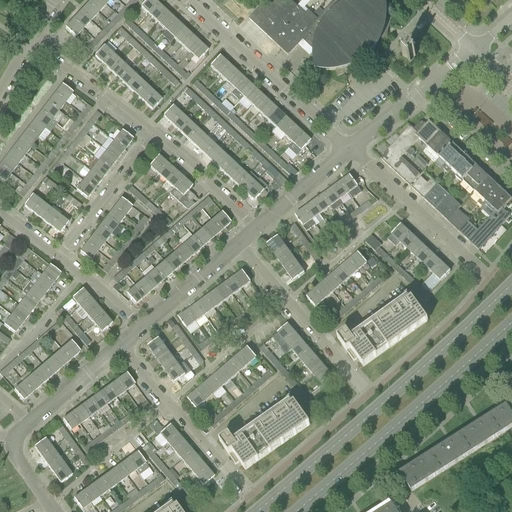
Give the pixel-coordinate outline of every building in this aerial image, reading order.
[(98,0),(92,0),(88,4),(98,14),(105,6),(98,0)] [(132,0),(126,7),(129,11),(136,4),(132,0)] [(147,0),(140,8),(149,16),(158,6),(151,0),(147,0)] [(314,52),(315,52),(315,47),(316,43),(317,39),(318,35),(320,31),(322,27),(316,23),(318,21),(308,11),(305,15),(288,0),(266,0),(248,19),(288,56),(303,41),(314,52)] [(315,47),(315,52),(315,57),(316,63),(317,68),(318,70),(322,70),(326,71),(330,71),(335,70),(337,77),(344,73),(350,72),(357,71),(355,64),(359,62),(363,60),(366,57),(370,53),(373,49),(376,46),(378,42),(379,38),(386,40),(386,36),(386,31),(387,27),(389,23),(390,20),(383,18),(383,14),(383,10),(382,5),(381,1),(375,0),(371,0),(367,0),(364,0),(363,0),(341,0),(337,2),(333,5),(329,7),(326,10),(323,14),(320,17),(318,21),(316,23),(322,27),(320,31),(318,35),(317,39),(316,43),(315,47)] [(88,4),(80,13),(90,22),(98,14),(88,4)] [(149,16),(157,24),(166,14),(158,6),(149,16)] [(123,10),(117,17),(120,20),(127,13),(123,10)] [(80,13),(73,21),(82,30),(90,22),(80,13)] [(157,24),(165,31),(174,21),(166,14),(157,24)] [(117,17),(109,24),(113,28),(120,20),(117,17)] [(82,30),(73,21),(65,29),(75,38),(82,30)] [(124,25),(133,33),(136,29),(128,21),(124,25)] [(165,31),(173,39),(182,29),(174,21),(165,31)] [(108,26),(101,33),(105,36),(112,29),(108,26)] [(120,29),(116,33),(123,39),(126,35),(120,29)] [(173,39),(182,47),(191,37),(182,29),(173,39)] [(138,31),(135,35),(141,41),(145,37),(138,31)] [(101,33),(96,39),(99,42),(105,36),(101,33)] [(145,37),(141,41),(147,46),(150,42),(145,37)] [(182,47),(190,54),(199,44),(191,37),(182,47)] [(129,39),(126,42),(132,49),(136,45),(129,39)] [(92,43),(86,49),(90,53),(96,46),(92,43)] [(149,48),(157,56),(161,52),(153,44),(149,48)] [(199,44),(190,54),(185,59),(189,62),(193,57),(198,62),(208,52),(199,44)] [(136,45),(132,49),(139,55),(142,51),(136,45)] [(94,57),(102,65),(111,55),(103,47),(94,57)] [(393,65),(413,61),(411,49),(391,52),(393,65)] [(157,56),(166,64),(169,60),(161,52),(157,56)] [(146,54),(143,58),(149,64),(153,60),(146,54)] [(102,65),(110,73),(120,63),(111,55),(102,65)] [(210,67),(218,75),(227,65),(219,58),(210,67)] [(153,60),(149,64),(155,70),(159,66),(153,60)] [(166,64),(174,71),(177,67),(169,60),(166,64)] [(110,73),(119,80),(128,70),(120,63),(110,73)] [(227,65),(218,75),(226,83),(235,73),(227,65)] [(177,67),(174,71),(176,73),(178,75),(183,80),(184,81),(188,77),(189,76),(187,74),(186,75),(177,67)] [(119,80),(127,88),(136,78),(128,70),(119,80)] [(162,70),(159,74),(165,80),(169,76),(162,70)] [(226,83),(221,88),(230,96),(231,95),(244,81),(235,73),(226,83)] [(127,88),(135,95),(144,86),(136,78),(127,88)] [(171,78),(168,82),(174,88),(178,84),(173,80),(171,78)] [(244,81),(231,95),(239,102),(242,98),(252,88),(244,81)] [(196,82),(193,86),(199,92),(202,88),(196,82)] [(61,86),(54,95),(65,103),(72,94),(61,86)] [(135,95),(143,103),(152,93),(144,86),(135,95)] [(252,88),(242,98),(251,106),(260,96),(252,88)] [(188,91),(185,94),(191,100),(195,97),(188,91)] [(206,91),(202,95),(203,95),(204,97),(209,101),(212,97),(206,91)] [(152,93),(143,103),(152,112),(161,102),(152,93)] [(54,95),(48,104),(58,112),(65,103),(54,95)] [(251,106),(259,113),(268,104),(260,96),(251,106)] [(212,97),(209,101),(215,107),(218,103),(212,97)] [(197,99),(194,103),(201,109),(204,106),(197,99)] [(48,104),(41,113),(51,121),(56,125),(63,116),(58,112),(48,104)] [(259,113),(267,121),(276,111),(268,104),(259,113)] [(217,109),(225,116),(228,112),(220,105),(217,109)] [(87,106),(82,113),(86,116),(91,109),(87,106)] [(204,106),(201,109),(207,116),(211,112),(204,106)] [(163,117),(171,125),(180,115),(172,108),(163,117)] [(267,121),(275,129),(285,119),(276,111),(267,121)] [(228,112),(225,116),(232,122),(235,119),(228,112)] [(41,113),(34,122),(44,130),(51,121),(41,113)] [(96,113),(88,122),(92,126),(100,116),(96,113)] [(171,125),(179,132),(188,123),(180,115),(171,125)] [(214,115),(210,119),(217,125),(221,121),(214,115)] [(78,117),(73,124),(77,127),(81,122),(82,120),(78,117)] [(275,129),(284,137),(293,127),(285,119),(275,129)] [(233,124),(242,132),(245,128),(237,120),(233,124)] [(221,121),(217,125),(224,131),(228,128),(221,121)] [(34,122),(27,131),(38,139),(43,143),(50,134),(44,130),(34,122)] [(410,127),(380,159),(400,177),(409,167),(410,166),(401,158),(404,154),(418,139),(427,148),(441,133),(429,122),(426,125),(424,123),(422,126),(419,123),(413,130),(410,127)] [(179,132),(187,140),(196,130),(188,123),(179,132)] [(73,124),(66,133),(70,136),(77,127),(73,124)] [(87,124),(81,132),(85,136),(91,127),(87,124)] [(284,137),(292,145),(301,135),(293,127),(284,137)] [(245,128),(242,132),(246,136),(247,137),(248,138),(252,134),(245,128)] [(187,140),(196,148),(205,138),(196,130),(187,140)] [(231,130),(227,134),(233,140),(237,136),(231,130)] [(27,131),(20,140),(31,148),(38,139),(27,131)] [(121,132),(114,142),(124,150),(132,140),(121,132)] [(427,148),(439,159),(453,145),(441,133),(427,148)] [(79,134),(73,143),(77,146),(83,138),(79,134)] [(64,135),(59,141),(64,145),(68,138),(64,135)] [(301,135),(292,145),(288,149),(296,157),(309,142),(301,135)] [(237,136),(233,140),(240,147),(244,143),(237,136)] [(255,137),(252,141),(258,147),(262,144),(255,137)] [(205,138),(196,148),(204,156),(213,146),(209,142),(205,138)] [(20,140),(13,149),(24,157),(31,148),(20,140)] [(59,141),(54,148),(59,151),(60,150),(64,145),(59,141)] [(114,142),(106,152),(117,160),(124,150),(114,142)] [(71,144),(66,152),(70,155),(76,148),(71,144)] [(242,148),(250,156),(254,152),(245,144),(242,148)] [(262,144),(258,147),(265,154),(268,150),(262,144)] [(447,174),(450,170),(464,156),(453,145),(439,159),(445,164),(441,168),(447,174)] [(204,156),(212,163),(221,153),(213,146),(204,156)] [(100,148),(93,158),(98,162),(109,170),(117,160),(106,152),(100,148)] [(13,149),(6,158),(17,166),(24,157),(13,149)] [(410,149),(406,153),(411,158),(415,154),(410,149)] [(66,152),(60,160),(64,163),(70,155),(66,152)] [(254,152),(250,156),(257,162),(260,158),(254,152)] [(51,153),(46,159),(50,163),(53,158),(54,157),(55,156),(51,153)] [(212,163),(220,171),(229,161),(221,153),(212,163)] [(271,153),(268,156),(275,163),(278,159),(271,153)] [(462,181),(476,167),(464,156),(450,170),(456,175),(454,177),(460,182),(462,181)] [(149,167),(157,175),(166,165),(158,157),(149,167)] [(6,158),(0,166),(10,175),(17,166),(6,158)] [(46,159),(40,166),(45,170),(47,167),(50,163),(46,159)] [(258,163),(266,171),(270,167),(262,159),(258,163)] [(220,171),(229,179),(238,169),(229,161),(220,171)] [(98,162),(91,172),(102,180),(109,170),(98,162)] [(57,164),(50,172),(54,176),(61,167),(57,164)] [(157,175),(166,182),(175,172),(166,165),(157,175)] [(287,165),(283,170),(292,179),(297,174),(287,165)] [(10,175),(0,166),(0,181),(3,184),(10,175)] [(267,171),(264,174),(272,181),(273,180),(275,182),(281,188),(283,186),(287,183),(270,167),(266,171),(267,171)] [(410,167),(400,177),(409,186),(419,175),(410,167)] [(462,181),(474,192),(488,178),(476,167),(462,181)] [(229,179),(237,186),(246,176),(238,169),(229,179)] [(37,170),(32,177),(36,180),(42,174),(37,170)] [(91,172),(83,181),(94,190),(102,180),(91,172)] [(166,182),(174,189),(183,179),(175,172),(166,182)] [(237,186),(245,194),(257,181),(249,173),(246,176),(237,186)] [(32,177),(27,184),(31,187),(36,180),(32,177)] [(349,177),(340,184),(348,195),(352,200),(361,193),(357,187),(354,183),(349,177)] [(420,178),(411,188),(423,199),(437,185),(431,180),(427,184),(420,178)] [(482,207),(486,203),(499,189),(488,178),(474,192),(481,199),(477,203),(482,207)] [(45,179),(42,183),(51,190),(54,186),(45,179)] [(169,195),(186,211),(187,210),(194,204),(191,202),(194,198),(187,192),(188,191),(191,187),(183,179),(174,189),(174,190),(169,195)] [(360,179),(354,183),(357,187),(363,182),(360,179)] [(257,181),(245,194),(253,202),(267,188),(259,180),(258,181),(257,181)] [(94,190),(83,181),(75,192),(86,200),(94,190)] [(275,182),(266,191),(271,196),(281,188),(275,182)] [(340,184),(331,190),(339,201),(348,195),(340,184)] [(423,199),(435,210),(448,196),(437,185),(423,199)] [(29,189),(25,186),(18,195),(22,199),(29,189)] [(51,190),(60,197),(63,193),(54,186),(51,190)] [(127,192),(135,199),(139,195),(131,188),(127,192)] [(468,222),(458,232),(478,251),(510,217),(502,209),(511,200),(499,189),(486,203),(482,207),(480,209),(489,218),(477,231),(468,222)] [(331,190),(322,197),(330,208),(333,212),(342,206),(339,201),(331,190)] [(63,193),(60,197),(66,202),(69,198),(69,197),(67,196),(63,193)] [(23,207),(32,214),(41,203),(32,196),(23,207)] [(435,210),(444,218),(455,207),(452,204),(454,201),(448,196),(435,210)] [(141,197),(138,201),(144,207),(147,203),(141,197)] [(322,197),(313,204),(321,214),(330,208),(322,197)] [(208,198),(198,206),(202,210),(206,207),(208,209),(213,204),(211,202),(208,198)] [(121,200),(114,209),(125,217),(131,208),(121,200)] [(74,201),(71,205),(78,211),(81,207),(74,201)] [(458,210),(460,207),(454,201),(452,204),(455,207),(444,218),(447,221),(458,210)] [(32,214),(41,221),(50,210),(41,203),(32,214)] [(144,207),(152,214),(155,210),(147,203),(144,207)] [(368,203),(359,209),(362,214),(371,207),(368,203)] [(313,204),(304,210),(311,221),(312,221),(317,217),(321,214),(313,204)] [(198,206),(189,214),(192,218),(202,210),(198,206)] [(114,209),(107,218),(117,226),(125,217),(114,209)] [(41,221),(50,227),(58,217),(50,210),(41,221)] [(155,210),(152,214),(161,222),(164,218),(155,210)] [(311,221),(304,210),(295,217),(306,232),(315,226),(311,221)] [(447,221),(458,232),(468,222),(469,221),(458,210),(447,221)] [(357,211),(350,216),(353,220),(360,215),(357,211)] [(58,217),(50,227),(59,234),(70,220),(62,214),(59,217),(58,217)] [(183,219),(186,223),(192,218),(189,214),(183,219)] [(221,214),(212,222),(220,232),(230,224),(221,214)] [(350,216),(343,221),(346,225),(353,220),(350,216)] [(107,218),(100,227),(111,235),(117,226),(107,218)] [(144,218),(137,227),(141,230),(148,221),(144,218)] [(212,222),(202,230),(211,240),(220,232),(212,222)] [(339,224),(331,229),(335,234),(342,228),(339,224)] [(176,225),(170,230),(174,234),(179,229),(176,225)] [(290,229),(297,238),(301,235),(294,226),(290,229)] [(400,243),(409,234),(401,226),(387,240),(395,248),(400,243)] [(100,227),(93,236),(104,244),(111,235),(100,227)] [(135,229),(130,236),(134,239),(139,232),(135,229)] [(331,229),(322,236),(325,240),(335,234),(331,229)] [(170,230),(160,239),(164,243),(174,234),(170,230)] [(202,230),(193,238),(201,248),(211,240),(202,230)] [(188,234),(179,242),(183,247),(184,246),(193,256),(201,248),(193,238),(192,239),(188,234)] [(400,243),(408,251),(417,241),(409,234),(400,243)] [(93,236),(86,245),(97,253),(104,244),(93,236)] [(325,240),(322,236),(313,242),(316,247),(325,240)] [(10,237),(3,246),(4,247),(8,250),(15,241),(11,238),(10,237)] [(303,237),(299,240),(303,247),(307,244),(303,237)] [(371,237),(365,244),(381,259),(385,255),(379,249),(381,246),(371,237)] [(267,245),(273,255),(284,247),(278,238),(267,245)] [(160,239),(151,247),(154,251),(164,243),(160,239)] [(408,251),(416,259),(425,249),(417,241),(408,251)] [(303,247),(310,256),(314,252),(307,244),(303,247)] [(97,253),(86,245),(79,253),(90,262),(97,253)] [(184,246),(174,255),(182,265),(193,256),(184,246)] [(121,247),(116,253),(120,257),(125,251),(121,247)] [(151,247),(141,255),(145,259),(154,251),(151,247)] [(273,255),(280,264),(291,256),(284,247),(273,255)] [(26,249),(20,257),(24,260),(30,253),(26,249)] [(416,259),(424,267),(434,257),(425,249),(416,259)] [(116,253),(109,262),(113,266),(120,257),(116,253)] [(358,254),(349,262),(358,272),(367,264),(358,254)] [(141,255),(132,263),(135,267),(145,259),(141,255)] [(174,255),(164,263),(173,273),(182,265),(174,255)] [(316,255),(312,258),(316,265),(321,262),(316,255)] [(291,256),(280,264),(286,272),(297,265),(291,256)] [(424,267),(433,274),(442,264),(434,257),(424,267)] [(18,259),(11,269),(15,272),(19,267),(23,262),(18,259)] [(389,259),(385,263),(391,268),(395,264),(389,259)] [(113,266),(109,262),(102,271),(106,274),(113,266)] [(349,262),(341,269),(349,279),(358,272),(349,262)] [(132,263),(122,271),(125,275),(135,267),(132,263)] [(164,263),(155,271),(163,281),(173,273),(164,263)] [(395,264),(391,268),(397,274),(401,270),(395,264)] [(442,264),(433,274),(441,282),(450,272),(442,264)] [(297,265),(286,272),(293,282),(304,274),(297,265)] [(151,266),(141,274),(145,279),(154,289),(163,281),(155,271),(151,266)] [(49,267),(41,277),(52,285),(60,275),(49,267)] [(11,269),(3,279),(8,282),(10,278),(14,281),(19,275),(15,272),(11,269)] [(341,269),(332,276),(341,286),(349,279),(341,269)] [(125,275),(122,271),(112,280),(116,284),(125,275)] [(242,272),(233,279),(241,290),(250,283),(242,272)] [(37,273),(30,283),(44,295),(52,285),(41,277),(37,273)] [(406,274),(402,278),(408,284),(412,280),(406,274)] [(332,276),(323,284),(332,294),(341,286),(332,276)] [(145,279),(136,287),(144,297),(154,289),(145,279)] [(233,279),(224,286),(232,297),(241,290),(233,279)] [(375,282),(370,286),(374,290),(382,283),(379,279),(375,282)] [(412,280),(408,284),(414,290),(418,286),(412,280)] [(22,293),(26,296),(37,304),(44,295),(30,283),(22,293)] [(118,284),(112,289),(116,293),(121,289),(118,284)] [(323,284),(315,291),(324,301),(332,294),(323,284)] [(224,286),(215,292),(223,303),(232,297),(224,286)] [(370,286),(362,294),(365,298),(374,290),(370,286)] [(144,297),(136,287),(126,295),(135,305),(144,297)] [(422,289),(418,293),(424,299),(428,295),(422,289)] [(78,294),(72,299),(79,308),(90,299),(82,291),(78,294)] [(324,301),(315,291),(306,298),(315,308),(324,301)] [(215,292),(206,299),(214,310),(223,303),(215,292)] [(362,294),(355,300),(358,304),(365,298),(362,294)] [(26,296),(18,306),(29,315),(37,304),(26,296)] [(79,308),(87,317),(97,308),(90,299),(79,308)] [(206,299),(197,306),(205,317),(214,310),(206,299)] [(262,301),(256,305),(259,309),(266,305),(262,301)] [(363,368),(427,321),(413,302),(411,304),(355,344),(353,342),(346,333),(337,339),(353,362),(357,359),(363,368)] [(352,302),(345,308),(348,312),(355,306),(352,302)] [(18,306),(10,316),(21,325),(29,315),(18,306)] [(197,306),(188,312),(196,323),(205,317),(197,306)] [(254,307),(247,312),(250,316),(257,311),(254,307)] [(87,317),(94,325),(104,316),(97,308),(87,317)] [(345,308),(338,314),(342,318),(348,312),(345,308)] [(196,323),(188,312),(179,319),(187,330),(196,323)] [(21,325),(10,316),(3,326),(14,334),(21,325)] [(104,316),(94,325),(106,338),(112,333),(108,328),(112,325),(104,316)] [(242,316),(235,320),(238,325),(245,320),(242,316)] [(333,318),(327,323),(331,327),(338,321),(334,317),(333,318)] [(235,320),(226,327),(229,331),(238,325),(235,320)] [(69,321),(65,324),(71,330),(75,327),(69,321)] [(279,347),(285,343),(295,334),(288,325),(272,339),(279,347)] [(52,328),(49,331),(52,335),(59,330),(55,326),(52,328)] [(172,330),(179,339),(184,336),(177,326),(172,330)] [(71,330),(78,339),(82,335),(75,327),(71,330)] [(226,327),(217,334),(220,338),(229,331),(226,327)] [(217,334),(211,338),(214,343),(220,338),(217,334)] [(285,343),(292,352),(302,343),(295,334),(285,343)] [(1,335),(0,336),(0,341),(6,346),(9,341),(1,335)] [(44,335),(37,342),(40,346),(47,339),(44,335)] [(82,335),(78,339),(85,347),(89,344),(82,335)] [(179,339),(186,348),(190,345),(184,336),(179,339)] [(148,348),(154,357),(165,349),(159,340),(148,348)] [(37,342),(29,348),(33,352),(40,346),(37,342)] [(205,342),(199,347),(202,351),(208,347),(205,342)] [(70,343),(61,351),(70,361),(79,353),(70,343)] [(292,352),(299,360),(309,351),(302,343),(292,352)] [(186,348),(192,357),(197,354),(190,345),(186,348)] [(259,350),(267,358),(271,355),(263,346),(259,350)] [(154,357),(161,366),(172,358),(165,349),(154,357)] [(247,349),(239,356),(247,366),(256,359),(247,349)] [(61,351),(51,359),(60,369),(70,361),(61,351)] [(299,360),(306,368),(317,359),(309,351),(299,360)] [(24,352),(18,358),(21,362),(28,356),(24,352)] [(197,354),(192,357),(199,366),(203,363),(197,354)] [(239,356),(230,364),(239,374),(247,366),(239,356)] [(272,357),(268,360),(274,367),(278,363),(272,357)] [(18,358),(11,364),(14,368),(21,362),(18,358)] [(161,366),(168,375),(179,367),(172,358),(161,366)] [(51,359),(42,367),(51,377),(60,369),(51,359)] [(306,368),(314,377),(324,368),(317,359),(306,368)] [(274,367),(281,375),(285,372),(278,363),(274,367)] [(230,364),(222,371),(230,381),(239,374),(230,364)] [(12,370),(8,366),(0,373),(0,376),(2,378),(12,370)] [(42,367),(32,375),(41,385),(51,377),(42,367)] [(179,367),(168,375),(174,384),(185,376),(179,367)] [(324,368),(314,377),(321,386),(328,380),(332,377),(324,368)] [(222,371),(213,378),(222,388),(230,381),(222,371)] [(281,375),(288,384),(292,380),(285,372),(281,375)] [(268,374),(260,381),(263,385),(272,378),(268,374)] [(32,375),(23,383),(32,393),(41,385),(32,375)] [(126,375),(117,382),(125,393),(134,386),(126,375)] [(213,378),(204,386),(213,396),(222,388),(213,378)] [(292,380),(288,384),(294,390),(298,386),(292,380)] [(260,381),(251,388),(255,392),(263,385),(260,381)] [(117,382),(108,388),(116,399),(125,393),(117,382)] [(32,393),(23,383),(13,392),(22,402),(32,393)] [(204,386),(196,393),(204,403),(213,396),(204,386)] [(108,388),(99,395),(107,406),(116,399),(108,388)] [(249,390),(243,396),(246,400),(253,394),(249,390)] [(302,391),(298,395),(303,401),(307,398),(302,391)] [(204,403),(196,393),(187,400),(196,410),(204,403)] [(99,395),(90,401),(98,412),(107,406),(99,395)] [(243,396),(236,401),(240,405),(246,400),(243,396)] [(90,401),(80,409),(88,420),(98,412),(90,401)] [(146,403),(137,410),(140,414),(149,407),(146,403)] [(234,403),(226,410),(229,414),(238,407),(234,403)] [(229,436),(219,443),(226,452),(235,465),(239,463),(245,471),(309,426),(296,406),(293,408),(237,448),(235,445),(229,436)] [(511,415),(507,407),(491,417),(503,435),(511,429),(511,415)] [(80,409),(71,415),(79,425),(88,420),(80,409)] [(137,410),(130,415),(133,419),(140,414),(137,410)] [(224,412),(217,418),(220,422),(227,416),(224,412)] [(213,414),(205,421),(208,425),(211,429),(212,429),(220,422),(217,418),(213,414)] [(79,425),(71,415),(62,421),(70,432),(79,425)] [(491,417),(461,436),(472,454),(503,435),(491,417)] [(125,419),(119,423),(122,427),(128,423),(125,419)] [(114,426),(110,429),(113,434),(122,427),(119,423),(118,423),(116,420),(112,423),(114,426)] [(155,422),(149,427),(153,432),(159,427),(155,422)] [(159,435),(166,444),(176,435),(169,427),(159,435)] [(57,431),(64,440),(68,437),(62,428),(57,431)] [(110,429),(100,437),(103,441),(113,434),(110,429)] [(166,444),(174,452),(184,444),(176,435),(166,444)] [(461,436),(430,455),(442,474),(472,454),(461,436)] [(64,440),(71,449),(75,446),(68,437),(64,440)] [(100,437),(94,441),(97,445),(103,441),(100,437)] [(34,448),(41,457),(51,450),(45,440),(34,448)] [(95,447),(92,442),(82,449),(86,454),(95,447)] [(142,450),(149,459),(156,453),(149,444),(142,450)] [(174,452),(181,461),(191,452),(184,444),(174,452)] [(71,449),(77,458),(81,455),(75,446),(71,449)] [(41,457),(47,466),(58,459),(51,450),(41,457)] [(181,461),(188,469),(198,461),(191,452),(181,461)] [(137,453),(128,460),(136,471),(139,476),(148,469),(137,453)] [(442,474),(430,455),(400,475),(411,493),(442,474)] [(155,457),(151,461),(156,467),(160,464),(155,457)] [(83,458),(79,461),(84,467),(88,464),(83,458)] [(58,459),(47,466),(54,475),(64,468),(58,459)] [(128,460),(119,467),(127,477),(136,471),(128,460)] [(188,469),(196,478),(206,469),(198,461),(188,469)] [(160,464),(156,467),(162,473),(166,470),(160,464)] [(119,467),(109,473),(117,484),(127,477),(119,467)] [(64,468),(54,475),(60,485),(71,477),(64,468)] [(206,469),(196,478),(203,487),(213,478),(206,469)] [(164,476),(178,493),(182,489),(168,472),(164,476)] [(109,473),(100,480),(108,491),(117,484),(109,473)] [(156,480),(149,485),(153,489),(159,485),(163,482),(159,476),(155,479),(156,480)] [(100,480),(91,487),(99,497),(108,491),(100,480)] [(91,487),(82,493),(90,504),(99,497),(91,487)] [(147,487),(138,493),(141,498),(150,491),(147,487)] [(184,492),(180,495),(186,502),(190,498),(184,492)] [(90,504),(82,493),(73,500),(81,511),(90,504)] [(138,493),(129,500),(132,504),(141,498),(138,493)] [(129,500),(123,505),(126,509),(132,504),(129,500)]
